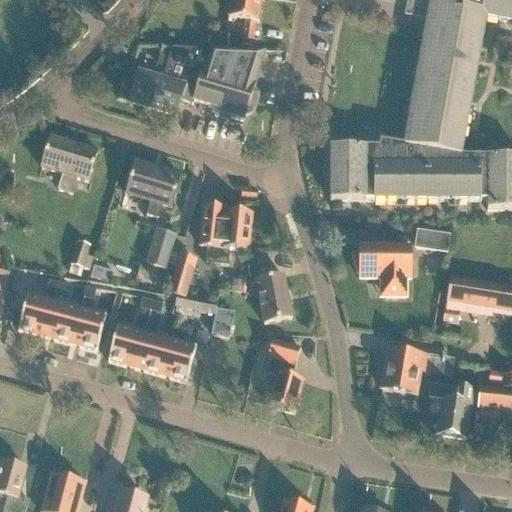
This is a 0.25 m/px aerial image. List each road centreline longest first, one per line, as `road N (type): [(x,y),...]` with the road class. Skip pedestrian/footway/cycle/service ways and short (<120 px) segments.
road 1 (unclassified): [(344,465),(0,368)]
road 2 (tertiary): [(344,465),(343,369),(287,177)]
road 3 (residential): [(287,177),(253,175),(73,118),(49,98)]
road 4 (tertiary): [(287,177),(288,110),(308,0)]
road 5 (tertiary): [(511,490),(344,465)]
road 6 (residential): [(49,98),(140,0)]
